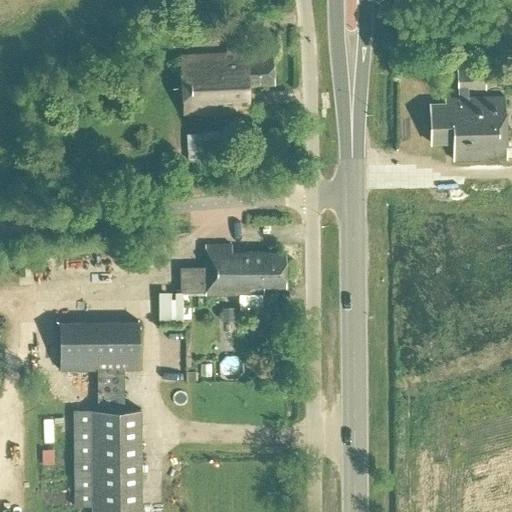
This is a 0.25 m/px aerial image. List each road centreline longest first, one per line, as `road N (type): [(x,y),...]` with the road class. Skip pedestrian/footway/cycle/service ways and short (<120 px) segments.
road 1 (secondary): [(352,194),(355,511)]
road 2 (unclassified): [(312,196),(315,511)]
road 3 (unclassified): [(302,0),(312,196)]
